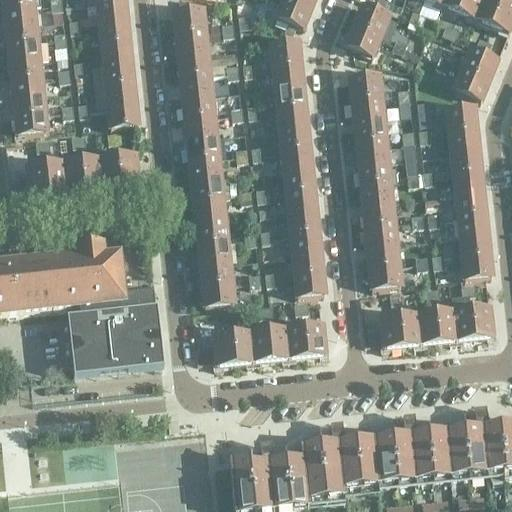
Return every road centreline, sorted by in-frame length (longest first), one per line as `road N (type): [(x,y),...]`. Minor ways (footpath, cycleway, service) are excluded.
road 1 (residential): [(343,0),(321,64),(357,386)]
road 2 (residential): [(357,386),(183,403),(162,210)]
road 3 (residential): [(511,316),(492,134),(511,81)]
road 4 (residential): [(162,210),(138,0)]
road 5 (residential): [(3,224),(162,210)]
road 6 (residential): [(511,368),(357,386)]
